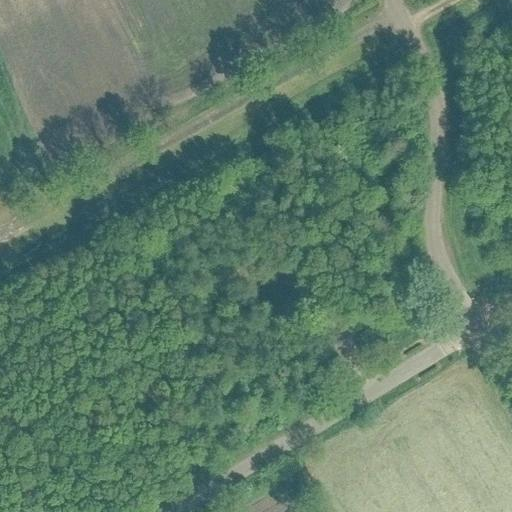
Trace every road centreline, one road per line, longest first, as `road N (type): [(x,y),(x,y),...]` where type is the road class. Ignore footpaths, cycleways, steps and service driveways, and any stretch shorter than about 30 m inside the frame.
road 1 (track): [(0,299),(511,15)]
road 2 (unclassified): [(399,13),(19,227)]
road 3 (unclassified): [(176,511),(476,327)]
road 4 (unclassified): [(476,327),(435,254),(436,109),(399,13)]
